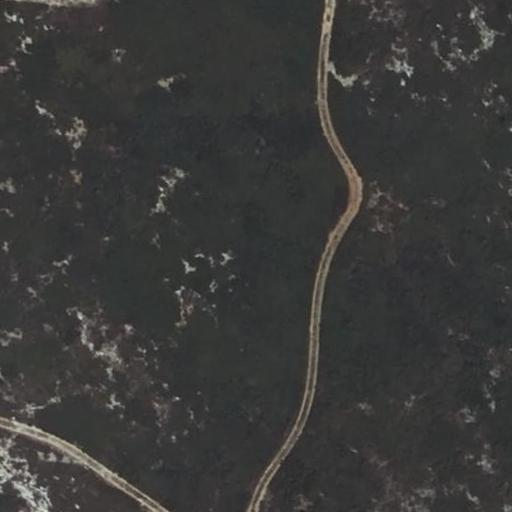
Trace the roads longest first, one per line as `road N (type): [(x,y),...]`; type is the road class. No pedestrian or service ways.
road 1 (track): [(334,0),(330,110),(367,200),(320,262),(296,436),(252,511)]
road 2 (track): [(165,511),(68,437),(0,416)]
